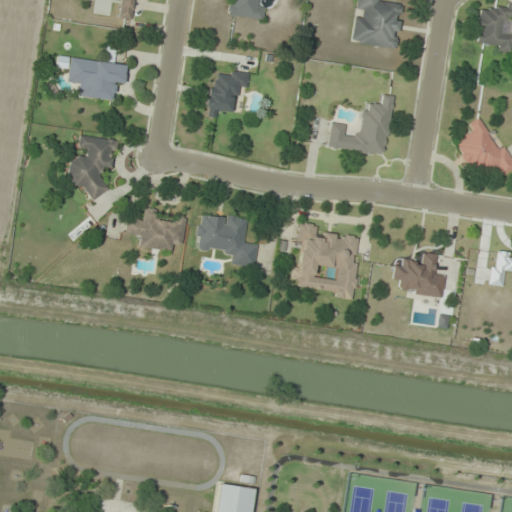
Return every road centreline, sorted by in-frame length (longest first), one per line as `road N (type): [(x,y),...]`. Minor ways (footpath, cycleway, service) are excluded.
road 1 (residential): [(511,212),(281,183),(156,156)]
road 2 (residential): [(414,198),(443,0)]
road 3 (residential): [(156,156),(179,0)]
